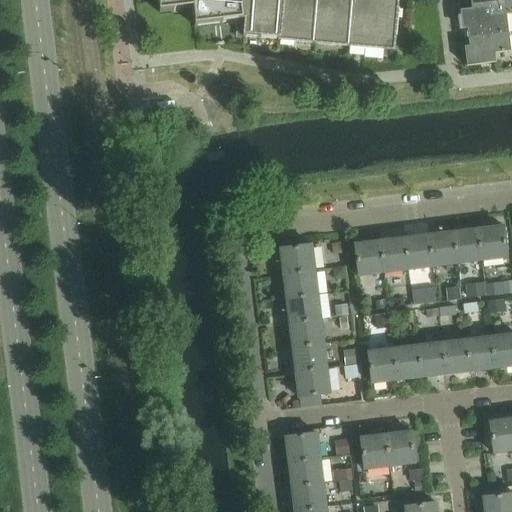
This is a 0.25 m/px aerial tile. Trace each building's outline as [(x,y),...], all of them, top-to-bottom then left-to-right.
[(158,0),(160,13),(193,9),(195,27),(244,21),(243,37),(278,40),(278,41),(395,51),(399,0),(158,0)] [(511,0),(459,0),(460,2),(476,0),(477,8),(477,9),(487,9),(488,15),(507,13),(508,15),(511,14),(511,0)] [(467,19),(469,39),(510,34),(508,15),(507,13),(488,15),(487,9),(477,9),(477,8),(461,10),(462,20),(467,19)] [(510,34),(469,39),(471,55),(467,56),(468,66),(497,62),(496,54),(511,52),(510,34)] [(477,230),(481,261),(507,258),(503,227),(477,230)] [(453,233),(457,264),(481,261),(477,230),(453,233)] [(453,233),(429,236),(433,267),(457,264),(453,233)] [(405,239),(409,270),(433,267),(429,236),(405,239)] [(409,270),(405,239),(380,242),(384,273),(409,270)] [(384,273),(380,242),(354,245),(358,277),(384,273)] [(280,249),(283,274),(314,270),(311,245),(280,249)] [(314,270),(283,274),(286,300),(317,295),(314,270)] [(511,280),(468,284),(469,296),(511,293),(511,280)] [(286,300),(289,324),(320,319),(317,295),(286,300)] [(487,302),(489,315),(506,313),(504,300),(487,302)] [(463,305),(465,314),(479,312),(478,303),(463,305)] [(440,309),(441,318),(456,316),(455,307),(440,309)] [(289,324),(292,348),(323,343),(320,319),(289,324)] [(511,335),(490,338),(494,369),(511,366),(511,335)] [(494,369),(490,338),(466,341),(469,372),(494,369)] [(466,341),(441,344),(445,375),(469,372),(466,341)] [(292,348),(295,372),(326,368),(323,343),(292,348)] [(445,375),(441,344),(417,347),(421,378),(445,375)] [(417,347),(393,350),(397,381),(421,378),(417,347)] [(397,381),(393,350),(367,353),(371,384),(397,381)] [(326,368),(295,372),(298,399),(330,395),(326,368)] [(511,451),(511,419),(489,423),(493,454),(511,451)] [(386,436),(390,467),(416,464),(412,432),(386,436)] [(285,437),(288,464),(320,460),(316,433),(285,437)] [(390,467),(386,436),(360,439),(364,470),(390,467)] [(320,460),(288,464),(291,488),(323,484),(320,460)] [(323,484),(291,488),(294,511),(299,511),(326,509),(323,484)] [(511,511),(511,493),(483,497),(484,511),(511,511)] [(405,507),(405,511),(437,511),(436,503),(405,507)]
